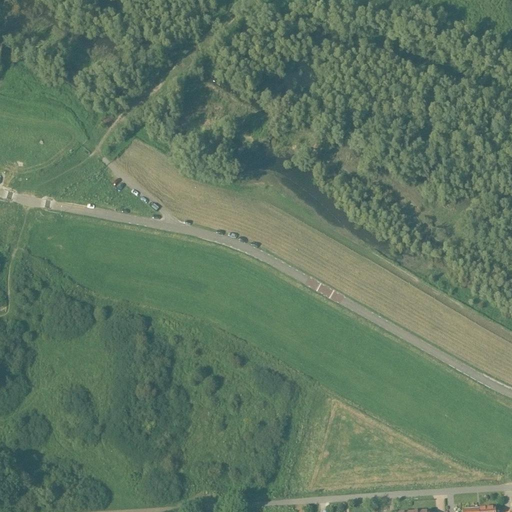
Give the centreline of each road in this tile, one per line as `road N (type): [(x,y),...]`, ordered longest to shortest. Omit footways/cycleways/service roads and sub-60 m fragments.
road 1 (unclassified): [(511,392),(242,245),(0,193)]
road 2 (unclassified): [(205,509),(511,487)]
